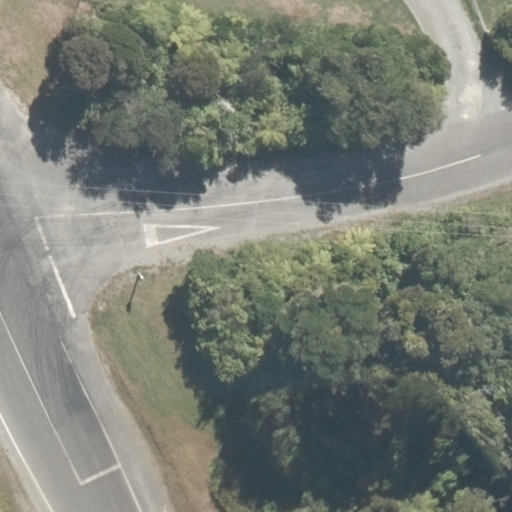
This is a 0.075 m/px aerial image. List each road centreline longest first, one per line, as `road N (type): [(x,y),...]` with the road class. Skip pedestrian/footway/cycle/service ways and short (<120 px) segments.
road 1 (unclassified): [(0,246),(47,233),(175,228),(375,201),(511,150)]
road 2 (tertiary): [(0,340),(81,511)]
